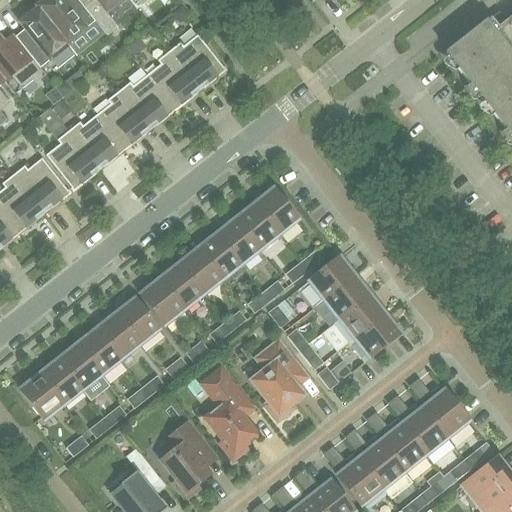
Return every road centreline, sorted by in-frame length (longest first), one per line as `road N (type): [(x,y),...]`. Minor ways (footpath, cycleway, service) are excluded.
road 1 (tertiary): [(0,335),(270,121)]
road 2 (residential): [(227,511),(449,337)]
road 3 (residential): [(270,121),(449,337)]
road 4 (tertiary): [(270,121),(426,0)]
road 5 (residential): [(0,415),(75,511)]
